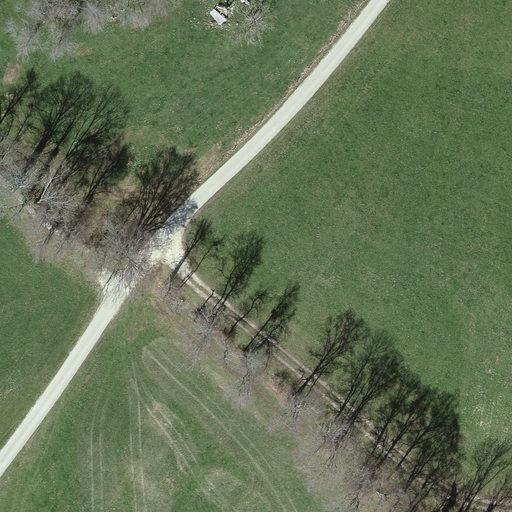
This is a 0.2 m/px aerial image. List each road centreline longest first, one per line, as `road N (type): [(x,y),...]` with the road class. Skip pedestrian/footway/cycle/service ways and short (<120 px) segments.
road 1 (unclassified): [(376,0),(303,94),(134,267),(0,464)]
road 2 (track): [(173,223),(190,278),(423,476),(471,502),(511,509)]
